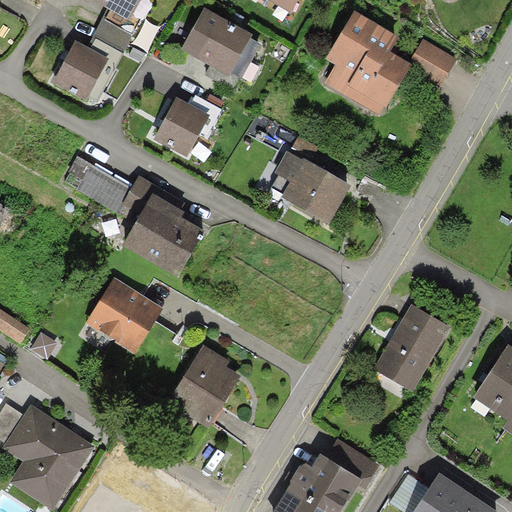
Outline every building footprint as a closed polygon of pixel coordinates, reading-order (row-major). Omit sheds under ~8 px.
[(147,0),(95,0),(114,10),(100,35),(129,52),(143,28),(134,23),(147,0)] [(267,0),(294,15),(302,0),(267,0)] [(230,91),(256,42),(209,16),(187,56),(210,69),(206,78),(230,91)] [(368,98),(386,109),(410,70),(389,58),(397,43),(356,18),(331,61),(336,64),(326,81),(364,105),(368,98)] [(100,35),(91,52),(76,43),(50,88),(84,107),(88,99),(99,105),(129,52),(100,35)] [(412,66),(444,85),(457,63),(425,44),(412,66)] [(217,128),(225,112),(197,98),(190,110),(177,103),(156,142),(190,159),(208,123),(217,128)] [(319,147),(303,137),(296,148),(312,158),(319,147)] [(138,171),(85,143),(64,180),(121,211),(130,193),(153,206),(139,233),(193,263),(222,209),(199,197),(202,191),(145,160),(138,171)] [(266,191),(329,228),(353,189),(306,161),(302,167),(286,158),(266,191)] [(357,190),(384,204),(393,187),(366,173),(357,190)] [(0,221),(5,224),(16,204),(0,195),(0,221)] [(136,356),(165,311),(116,280),(87,325),(136,356)] [(449,329),(413,308),(375,370),(411,392),(449,329)] [(0,331),(20,345),(30,331),(0,309),(0,331)] [(172,409),(212,432),(246,372),(205,349),(172,409)] [(511,352),(510,351),(475,404),(511,427),(511,352)] [(27,413),(7,400),(0,411),(0,436),(11,443),(7,450),(23,460),(8,483),(54,511),(56,511),(99,445),(33,404),(27,413)] [(364,487),(378,464),(331,437),(318,459),(306,452),(269,511),(338,511),(356,483),(364,487)] [(447,511),(462,488),(426,466),(401,511),(447,511)] [(119,511),(134,490),(117,479),(94,511),(119,511)] [(493,511),(496,508),(462,488),(447,511),(493,511)] [(160,511),(163,509),(144,497),(134,511),(160,511)]
